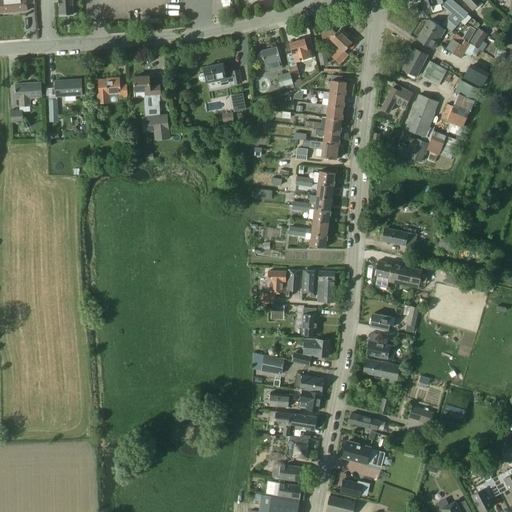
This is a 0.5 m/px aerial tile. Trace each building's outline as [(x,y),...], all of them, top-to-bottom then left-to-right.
[(0,0),(0,4),(1,13),(28,10),(27,0),(0,0)] [(58,0),(59,15),(73,15),(72,0),(58,0)] [(421,0),(425,12),(432,11),(431,7),(443,3),(442,0),(421,0)] [(452,13),(447,19),(442,24),(451,31),(455,26),(458,23),(463,27),(472,17),(467,13),(452,0),(447,0),(442,5),(452,13)] [(480,0),(463,0),(473,10),(482,1),(480,0)] [(437,38),(443,28),(430,19),(418,39),(433,49),(439,40),(437,38)] [(470,27),(463,38),(468,41),(475,30),(470,27)] [(479,28),(470,42),(479,48),(488,34),(479,28)] [(344,51),(352,43),(346,37),(347,36),(340,29),(339,31),(338,30),(335,33),(332,31),(322,33),(323,40),(330,38),(339,47),(331,56),(339,64),(348,55),(344,51)] [(462,57),(470,43),(456,34),(447,48),(462,57)] [(309,49),(307,50),(304,39),(289,43),(292,53),(292,54),(293,54),(296,62),(300,61),(312,57),(309,49)] [(499,44),(495,59),(499,61),(504,45),(499,44)] [(265,63),(265,65),(267,73),(282,68),(280,61),(276,47),(261,51),(262,52),(260,52),(259,53),(258,54),(258,55),(258,57),(257,58),(258,59),(258,60),(259,61),(260,62),(261,63),(262,63),(264,63),(265,63)] [(410,74),(413,76),(416,77),(428,56),(414,49),(403,71),(410,74)] [(329,63),(326,51),(319,53),(321,65),(329,63)] [(293,54),(292,54),(292,53),(286,54),(290,67),(293,66),(297,65),(296,62),(293,54)] [(422,76),(439,85),(447,70),(430,61),(422,76)] [(231,71),(231,72),(225,73),(223,63),(204,67),(206,74),(203,74),(202,74),(201,74),(200,75),(199,77),(199,78),(200,80),(201,81),(202,81),(203,81),(205,81),(206,80),(207,80),(207,81),(208,81),(209,89),(242,83),(240,69),(231,71)] [(463,76),(483,87),(490,73),(470,63),(463,76)] [(300,77),(297,65),(293,66),(290,67),(293,79),(300,77)] [(277,76),(280,87),(293,83),(290,72),(277,76)] [(146,97),(161,96),(160,85),(150,86),(149,76),(134,77),(135,91),(145,91),(146,97)] [(127,84),(120,84),(119,78),(112,78),(112,79),(99,80),(99,93),(96,93),(97,104),(109,103),(109,94),(118,94),(119,99),(128,98),(127,84)] [(300,79),(294,81),(296,88),(302,84),(300,79)] [(56,96),(76,95),(76,101),(81,101),(81,95),(83,95),(82,80),(55,81),(56,96)] [(330,93),(345,95),(345,94),(346,94),(347,90),(346,90),(347,82),(332,80),(330,93)] [(459,136),(480,89),(460,80),(455,90),(454,92),(458,94),(453,106),(447,104),(441,119),(450,123),(446,131),(459,136)] [(30,98),(42,98),(41,83),(16,84),(17,99),(19,99),(20,107),(31,106),(30,98)] [(395,83),(393,87),(382,108),(389,112),(395,102),(405,107),(413,92),(395,83)] [(294,98),(302,99),(303,93),(306,93),(306,90),(301,89),(300,91),(299,91),(294,95),(294,98)] [(246,109),(242,93),(235,95),(238,111),(246,109)] [(328,106),(343,108),(344,107),(345,107),(345,102),(344,102),(345,95),(330,93),(329,99),(323,98),(322,105),(328,106)] [(426,136),(438,101),(418,94),(406,130),(406,129),(404,135),(411,137),(413,132),(426,136)] [(58,116),(58,99),(49,99),(49,117),(58,116)] [(327,119),(342,121),(342,119),(343,119),(344,115),(343,115),(343,108),(328,106),(327,117),(327,119)] [(11,122),(23,122),(23,110),(10,110),(11,122)] [(233,113),(222,114),(223,124),(234,123),(233,113)] [(168,114),(142,117),(144,133),(154,132),(155,140),(171,139),(170,130),(168,114)] [(316,130),(340,133),(340,131),(342,132),(342,127),(341,127),(342,121),(327,119),(327,117),(322,117),(321,123),(305,121),(304,127),(317,129),(316,130)] [(324,142),(339,144),(340,144),(341,139),(339,139),(340,133),(316,130),(316,135),(325,136),(324,142)] [(427,150),(431,151),(428,160),(434,163),(438,154),(451,159),(457,144),(456,143),(458,138),(451,135),(450,139),(446,138),(447,136),(434,131),(429,144),(416,138),(408,157),(422,162),(427,150)] [(322,157),(337,159),(339,144),(324,142),(311,141),(310,147),(323,149),(322,157)] [(306,160),(308,149),(297,148),(296,159),(306,160)] [(318,184),(334,186),(334,185),(335,185),(336,181),(334,181),(335,173),(320,171),(318,184)] [(296,176),(295,185),(303,186),(304,181),(305,182),(306,177),(296,176)] [(281,186),(282,179),(271,177),(270,184),(281,186)] [(312,187),(313,178),(306,177),(305,182),(304,181),(303,186),(312,187)] [(334,186),(318,184),(317,196),(332,198),(334,186)] [(332,198),(317,196),(315,208),(331,210),(332,198)] [(293,201),(292,210),(300,211),(300,206),(302,206),(303,202),(293,201)] [(309,212),(310,203),(303,202),(302,206),(300,206),(300,211),(309,212)] [(314,221),(329,223),(330,215),(331,215),(332,211),(331,211),(331,210),(315,208),(314,221)] [(329,223),(314,221),(312,233),(327,235),(329,223)] [(297,236),(298,227),(290,226),(289,234),(297,236)] [(298,227),(297,236),(306,237),(307,228),(298,227)] [(415,234),(416,229),(404,227),(403,232),(385,228),(383,240),(415,247),(416,240),(417,234),(415,234)] [(310,246),(326,248),(327,240),(328,240),(329,236),(327,236),(327,235),(312,233),(310,246)] [(437,238),(435,248),(455,252),(457,242),(437,238)] [(388,281),(419,288),(423,270),(378,261),(375,275),(389,277),(388,281)] [(300,291),(301,271),(287,270),(286,296),(292,296),(292,290),(300,291)] [(285,291),(286,272),(269,271),(268,281),(268,290),(285,291)] [(315,296),(316,271),(304,271),(303,292),(312,292),(311,296),(315,296)] [(334,302),(335,271),(319,271),(318,301),(334,302)] [(445,283),(454,285),(457,274),(446,272),(445,278),(446,278),(445,283)] [(465,290),(479,293),(481,284),(468,280),(465,290)] [(261,294),(261,302),(274,303),(275,294),(261,294)] [(283,319),(284,305),(272,304),(271,319),(283,319)] [(415,326),(419,307),(410,306),(406,324),(415,326)] [(316,335),(317,315),(316,315),(316,309),(304,308),(302,335),(316,335)] [(389,329),(389,326),(394,327),(396,318),(391,317),(374,313),(371,325),(389,329)] [(317,339),(317,340),(304,339),(303,354),(313,355),(329,356),(330,340),(317,339)] [(393,360),(396,346),(369,341),(366,354),(393,360)] [(292,361),(309,365),(311,356),(294,352),(292,361)] [(253,353),(253,369),(261,370),(264,355),(253,353)] [(285,359),(264,355),(261,370),(261,371),(282,375),(285,359)] [(397,384),(400,365),(367,359),(364,372),(388,377),(387,381),(397,384)] [(322,392),(324,380),(303,375),(300,388),(322,392)] [(430,379),(421,376),(419,381),(428,385),(430,379)] [(450,386),(443,411),(463,418),(471,393),(450,386)] [(318,411),(322,393),(303,390),(301,398),(309,400),(307,408),(318,411)] [(288,408),(289,402),(297,402),(297,395),(289,394),(289,395),(271,394),(270,406),(288,408)] [(387,415),(391,400),(382,398),(378,413),(387,415)] [(433,412),(412,406),(408,418),(430,424),(433,412)] [(290,426),(291,414),(271,412),(270,424),(278,425),(284,426),(283,435),(289,436),(290,426)] [(377,429),(379,420),(352,413),(349,422),(377,429)] [(315,430),(317,417),(293,414),(292,424),(301,425),(301,428),(315,430)] [(381,447),(384,435),(375,432),(373,439),(372,445),(381,447)] [(309,438),(300,437),(289,436),(289,441),(287,455),(307,457),(309,438)] [(349,440),(344,456),(367,463),(367,462),(382,467),(386,452),(372,448),(372,447),(349,440)] [(302,481),(304,467),(274,463),(272,477),(302,481)] [(511,468),(508,470),(492,479),(498,490),(508,485),(511,492),(511,468)] [(498,490),(492,479),(476,487),(479,492),(472,495),(481,511),(494,506),(488,495),(498,490)] [(343,480),(340,492),(360,497),(363,484),(343,480)] [(266,493),(274,495),(300,498),(302,486),(268,481),(266,493)] [(297,511),(300,501),(272,496),(250,493),(249,504),(260,506),(259,511),(250,510),(249,511),(297,511)] [(326,511),(330,511),(353,511),(356,502),(330,495),(326,511)] [(456,502),(449,505),(445,498),(435,504),(438,511),(471,511),(465,501),(457,505),(456,502)]
